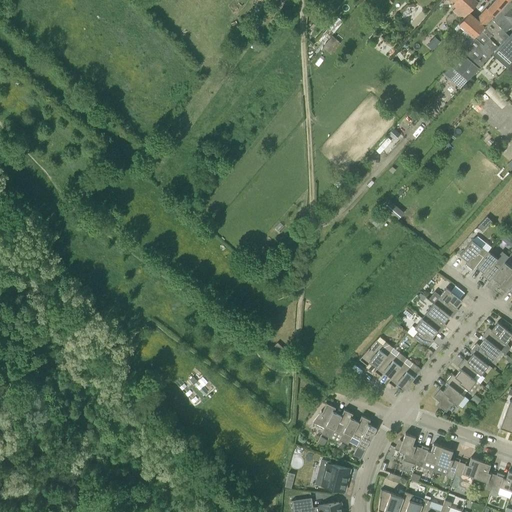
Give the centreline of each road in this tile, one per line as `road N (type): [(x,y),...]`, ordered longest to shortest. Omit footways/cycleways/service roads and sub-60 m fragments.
road 1 (track): [(302,0),(311,181),(293,389)]
road 2 (residential): [(398,408),(486,296)]
road 3 (residential): [(398,408),(511,449)]
